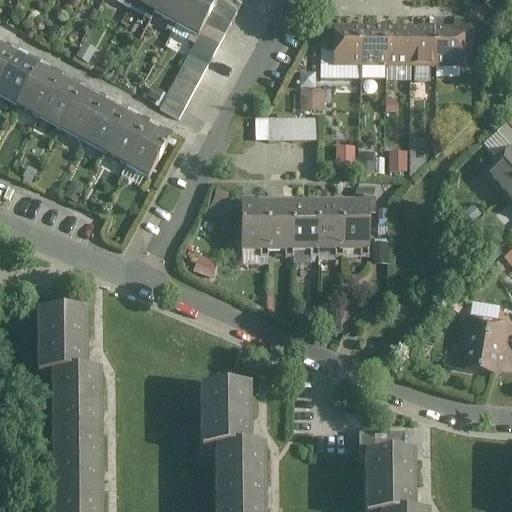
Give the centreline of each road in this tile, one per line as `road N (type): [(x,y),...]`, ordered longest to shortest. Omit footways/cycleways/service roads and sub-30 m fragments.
road 1 (residential): [(143,282),(428,399),(511,417)]
road 2 (residential): [(143,282),(292,0)]
road 3 (residential): [(0,223),(143,282)]
